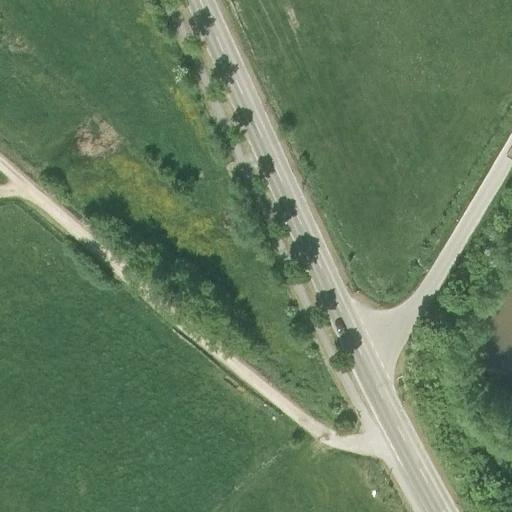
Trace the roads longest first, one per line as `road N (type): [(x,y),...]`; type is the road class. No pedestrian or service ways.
road 1 (track): [(380,445),(342,442),(308,425),(0,166)]
road 2 (secondary): [(200,0),(358,349)]
road 3 (unclassified): [(511,148),(412,310),(358,349)]
road 4 (secondary): [(358,349),(443,511)]
